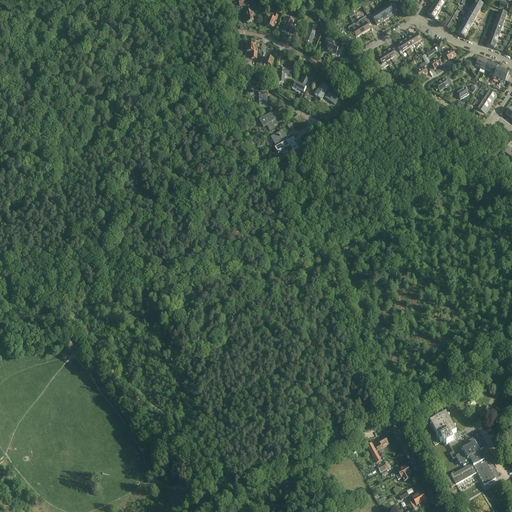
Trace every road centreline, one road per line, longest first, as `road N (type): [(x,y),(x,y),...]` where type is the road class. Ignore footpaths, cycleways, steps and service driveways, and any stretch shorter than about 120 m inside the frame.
road 1 (track): [(324,266),(0,320)]
road 2 (unclassified): [(441,511),(399,429),(511,344)]
road 3 (residential): [(486,130),(424,87),(477,49)]
road 4 (residential): [(350,75),(234,31)]
